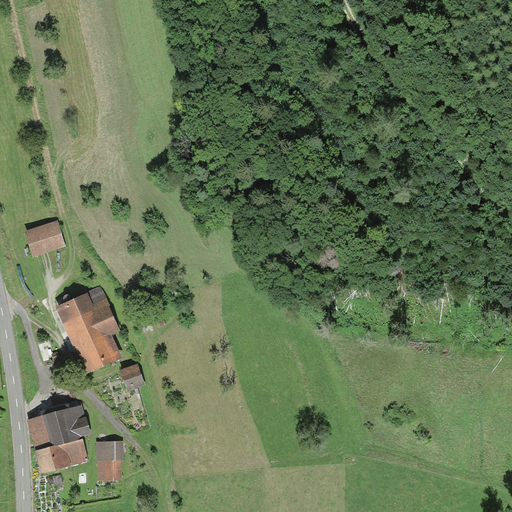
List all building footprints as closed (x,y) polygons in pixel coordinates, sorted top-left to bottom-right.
[(58,220),(24,230),(29,245),(32,256),(66,246),(58,220)] [(76,349),(87,372),(123,357),(112,333),(119,329),(100,287),(55,307),(75,350),(76,349)] [(119,368),(127,390),(146,384),(138,362),(119,368)] [(82,404),(27,419),(36,451),(83,440),(82,436),(91,434),(82,404)] [(83,440),(36,451),(37,454),(41,473),(89,461),(83,440)] [(123,441),(96,441),(97,481),(122,480),(122,461),(124,460),(123,441)]
